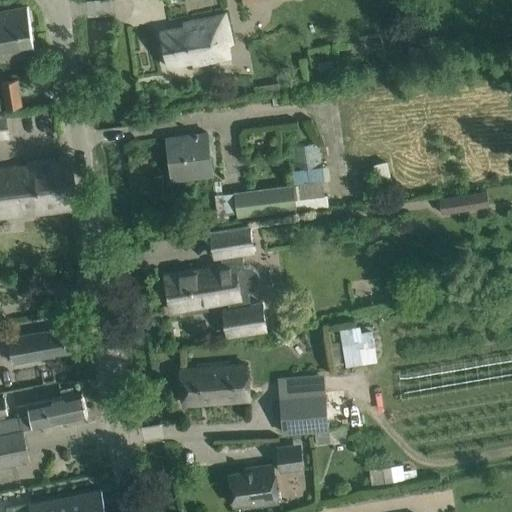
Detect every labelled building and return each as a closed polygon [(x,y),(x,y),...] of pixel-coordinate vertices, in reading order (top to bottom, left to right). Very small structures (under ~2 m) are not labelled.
[(0,56),(35,51),(27,7),(0,11),(0,56)] [(232,44),(225,13),(183,22),(184,26),(160,32),(167,67),(192,62),(193,66),(230,57),(227,45),(232,44)] [(434,37),(416,39),(418,53),(436,51),(434,37)] [(347,59),(336,61),(339,73),(349,71),(347,59)] [(21,105),(17,79),(2,81),(6,108),(21,105)] [(281,84),(257,88),(258,96),(282,92),(281,84)] [(292,94),(273,97),(274,105),(294,102),(292,94)] [(5,114),(0,114),(0,137),(8,136),(5,114)] [(212,167),(207,133),(182,136),(183,145),(168,147),(171,171),(196,168),(197,177),(212,175),(212,167)] [(233,192),(214,195),(217,220),(228,219),(227,214),(235,213),(236,217),(296,209),(296,211),(328,207),(325,181),(329,180),(327,165),(321,166),(318,142),(290,146),(293,170),(291,170),(292,183),(232,191),(233,192)] [(0,216),(73,207),(70,188),(76,187),(71,160),(0,169),(0,216)] [(386,161),(372,164),(379,191),(393,187),(386,161)] [(372,178),(354,180),(356,197),(374,195),(372,178)] [(486,190),(439,198),(441,214),(489,206),(486,190)] [(252,291),(256,287),(258,282),(258,277),(257,272),(253,269),(248,266),(245,267),(242,251),(254,249),(250,224),(210,231),(215,256),(222,255),(224,265),(165,275),(171,310),(183,308),(184,314),(209,309),(208,304),(229,300),(230,308),(224,309),(228,334),(268,327),(263,302),(251,304),(249,292),(252,291)] [(86,349),(82,325),(47,330),(8,337),(13,363),(57,355),(86,349)] [(370,325),(338,330),(344,365),(375,360),(370,325)] [(181,369),(184,404),(249,398),(246,364),(181,369)] [(436,366),(400,366),(400,398),(436,398),(436,366)] [(87,416),(82,392),(74,394),(73,387),(60,390),(62,397),(16,406),(18,417),(0,420),(0,415),(7,414),(4,398),(0,398),(0,466),(25,462),(26,463),(28,463),(28,461),(29,461),(22,430),(87,416)] [(324,393),(281,397),(284,433),(327,429),(324,393)] [(347,430),(315,434),(317,446),(349,442),(347,430)] [(302,456),(278,459),(280,472),(304,469),(302,456)] [(278,502),(273,464),(254,467),(255,470),(229,474),(233,505),(249,503),(249,506),(278,502)] [(401,464),(368,469),(371,486),(404,481),(401,464)] [(105,511),(101,490),(31,504),(30,502),(6,507),(7,511),(105,511)]
